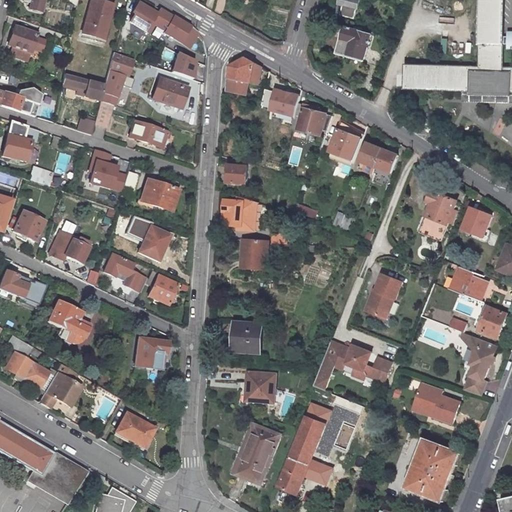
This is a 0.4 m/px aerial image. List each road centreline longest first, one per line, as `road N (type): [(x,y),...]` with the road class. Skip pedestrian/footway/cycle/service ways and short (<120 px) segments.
road 1 (residential): [(291,69),(511,200)]
road 2 (residential): [(208,178),(0,112)]
road 3 (residential): [(195,340),(0,248)]
road 4 (residential): [(175,491),(146,484),(0,400)]
road 5 (residential): [(195,340),(208,178)]
road 6 (residential): [(208,178),(217,57),(229,35)]
road 7 (residential): [(190,480),(195,340)]
road 8 (residential): [(511,397),(467,511)]
